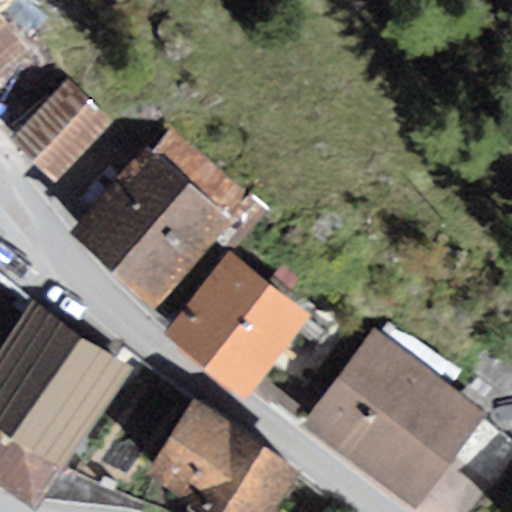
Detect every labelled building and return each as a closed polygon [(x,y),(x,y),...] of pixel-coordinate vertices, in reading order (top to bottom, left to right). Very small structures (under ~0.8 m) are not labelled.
[(0,78),(31,49),(0,16),(0,78)] [(230,227),(152,153),(78,230),(156,305),(230,227)] [(311,315),(234,260),(178,336),(255,392),(311,315)] [(129,379),(37,311),(0,361),(0,411),(68,462),(129,379)] [(374,350),(313,426),(416,508),(477,431),(374,350)] [(272,511),(299,474),(242,434),(234,446),(197,421),(161,472),(198,497),(194,503),(207,511),(272,511)]
